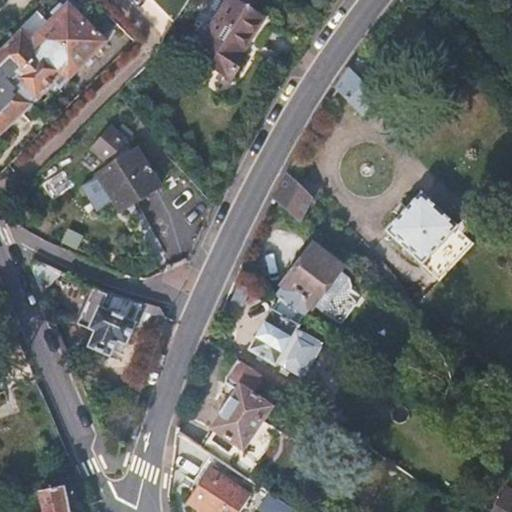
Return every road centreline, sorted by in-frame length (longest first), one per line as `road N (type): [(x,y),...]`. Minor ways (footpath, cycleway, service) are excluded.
road 1 (residential): [(196,315),(238,230),(380,0)]
road 2 (residential): [(123,511),(0,250)]
road 3 (residential): [(0,235),(196,315)]
road 4 (residential): [(137,511),(143,467),(196,315)]
